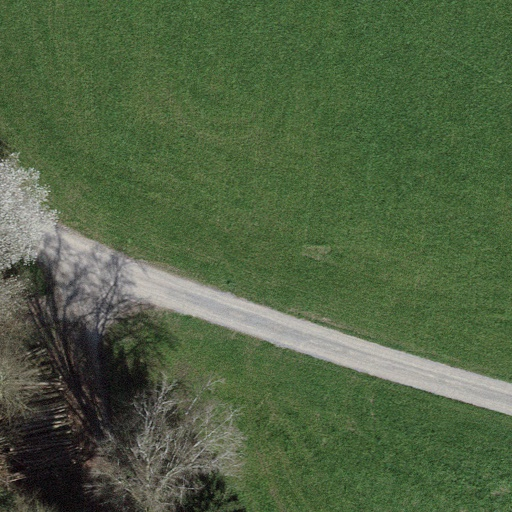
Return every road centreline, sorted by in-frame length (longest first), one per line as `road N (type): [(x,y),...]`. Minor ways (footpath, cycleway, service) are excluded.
road 1 (track): [(511,386),(332,345),(68,253)]
road 2 (track): [(68,253),(133,511)]
